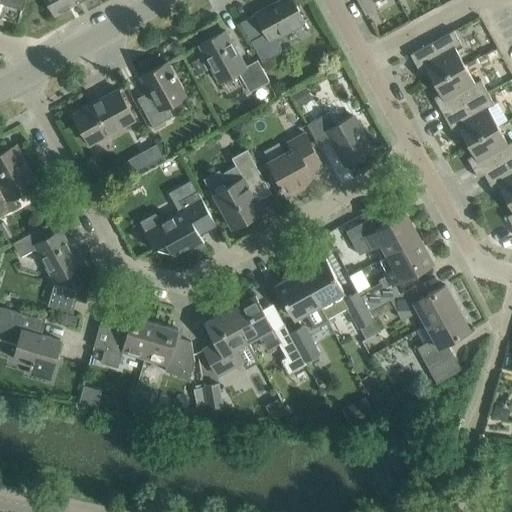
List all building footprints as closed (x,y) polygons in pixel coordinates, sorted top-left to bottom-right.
[(0,0),(0,16),(19,22),(25,0),(0,0)] [(75,3),(73,0),(47,0),(55,14),(75,3)] [(280,0),(241,22),(251,41),(262,62),(280,52),(281,47),(276,37),(305,21),(293,0),(280,0)] [(376,0),(358,0),(366,14),(378,7),(375,1),(376,0)] [(250,92),(270,81),(258,59),(246,66),(226,30),(200,44),(220,81),(239,71),(250,92)] [(461,43),(454,30),(411,54),(421,73),(428,70),(434,82),(465,65),(455,47),(461,43)] [(152,96),(140,103),(153,127),(173,116),(167,105),(186,95),(168,62),(141,76),(152,96)] [(444,116),(488,92),(481,80),(475,83),(465,65),(434,82),(441,94),(434,97),(444,116)] [(119,89),(73,114),(90,144),(135,119),(119,89)] [(495,104),(488,92),(444,116),(455,134),(461,131),(468,143),(498,126),(488,108),(495,104)] [(332,139),(346,165),(373,150),(353,115),(336,124),(330,112),(307,124),(319,146),(332,139)] [(244,117),(234,122),(239,133),(250,127),(244,117)] [(511,158),(511,142),(508,144),(498,126),(468,143),(474,155),(468,158),(478,177),(485,174),(484,173),(511,158)] [(269,162),(288,197),(316,181),(311,171),(323,165),(305,132),(288,142),(292,149),(269,162)] [(156,144),(146,149),(155,164),(165,159),(156,144)] [(38,183),(17,145),(0,154),(0,184),(1,186),(0,186),(0,214),(1,216),(20,206),(14,196),(38,183)] [(232,228),(263,211),(249,186),(264,178),(248,149),(232,157),(236,165),(222,173),(228,185),(213,194),(232,228)] [(511,158),(484,173),(485,174),(494,192),(501,188),(507,200),(511,197),(511,158)] [(198,191),(180,200),(185,208),(163,220),(158,213),(140,223),(154,248),(166,242),(172,254),(187,246),(190,251),(205,243),(195,225),(212,216),(198,191)] [(376,229),(369,218),(366,212),(349,222),(352,227),(346,231),(360,255),(382,242),(388,254),(420,237),(406,213),(376,229)] [(78,252),(74,254),(61,229),(57,231),(52,221),(13,243),(20,257),(37,247),(55,281),(52,292),(77,299),(83,279),(77,269),(85,265),(78,252)] [(433,262),(420,237),(388,254),(395,266),(387,271),(388,274),(380,278),(383,283),(361,296),(369,311),(391,298),(400,294),(395,283),(433,262)] [(325,257),(301,270),(320,305),(345,292),(325,257)] [(320,305),(301,270),(276,284),(296,319),(320,305)] [(415,285),(400,294),(391,298),(403,320),(419,310),(427,324),(458,307),(446,284),(422,297),(415,285)] [(357,291),(343,299),(359,327),(373,319),(357,291)] [(255,295),(231,308),(248,340),(260,333),(268,347),(280,341),(255,295)] [(60,343),(61,340),(15,326),(19,312),(0,306),(0,338),(18,344),(14,359),(32,364),(30,373),(50,379),(56,356),(60,357),(64,344),(60,343)] [(471,330),(458,307),(427,324),(435,338),(418,347),(429,368),(454,355),(447,343),(471,330)] [(260,361),(248,340),(231,308),(206,322),(217,342),(204,349),(218,375),(243,361),(247,368),(260,361)] [(66,315),(63,325),(76,328),(79,319),(66,315)] [(145,358),(155,322),(132,316),(130,323),(114,319),(101,362),(119,367),(123,352),(145,358)] [(178,329),(155,322),(145,358),(167,365),(165,371),(190,378),(195,361),(192,341),(176,337),(178,329)] [(304,325),(290,333),(306,361),(320,353),(304,325)] [(307,364),(293,339),(281,346),(287,357),(282,359),(289,373),(307,364)] [(205,385),(209,408),(223,405),(219,382),(205,385)] [(204,385),(195,387),(197,401),(207,399),(204,385)] [(365,398),(342,410),(350,425),(373,413),(365,398)]
